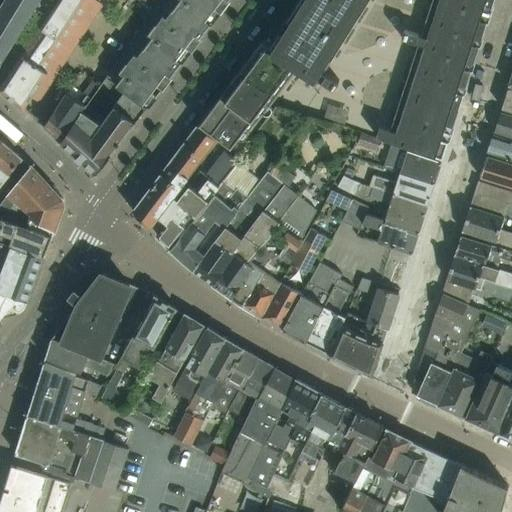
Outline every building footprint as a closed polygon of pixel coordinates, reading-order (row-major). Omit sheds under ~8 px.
[(57,0),(0,86),(0,89),(23,109),(48,72),(40,67),(84,0),(57,0)] [(1,0),(0,2),(0,63),(39,0),(1,0)] [(154,94),(218,10),(215,8),(215,7),(205,0),(159,0),(154,6),(113,64),(154,94)] [(299,0),(270,46),(294,63),(333,88),(338,81),(318,68),(361,0),(299,0)] [(442,158),(478,46),(493,0),(438,0),(426,37),(403,29),(401,38),(423,45),(396,132),(378,126),(375,137),(442,158)] [(231,148),(294,63),(270,46),(262,40),(199,124),(218,138),(231,148)] [(72,80),(43,126),(59,141),(60,141),(80,111),(105,74),(109,69),(96,61),(79,85),(72,80)] [(146,106),(143,103),(139,100),(137,103),(130,97),(132,95),(125,90),(124,93),(123,92),(100,125),(80,111),(60,141),(97,174),(111,154),(110,153),(146,106)] [(511,91),(506,90),(500,109),(511,112),(511,91)] [(511,116),(499,112),(493,132),(511,138),(511,116)] [(149,228),(218,138),(199,124),(133,212),(149,228)] [(511,141),(492,135),(486,152),(511,160),(511,141)] [(0,184),(20,160),(22,157),(2,141),(0,143),(0,184)] [(390,144),(383,167),(399,173),(433,183),(441,161),(390,144)] [(511,164),(485,155),(478,177),(511,187),(511,164)] [(195,270),(238,209),(260,180),(237,163),(219,187),(170,249),(195,270)] [(29,165),(28,167),(0,202),(0,215),(11,218),(24,205),(27,208),(40,195),(37,192),(46,182),(29,165)] [(213,283),(254,222),(283,184),(267,172),(260,180),(238,209),(195,270),(213,283)] [(426,206),(433,183),(399,173),(396,183),(373,175),(369,186),(372,187),(426,206)] [(354,195),(360,186),(355,184),(344,177),(338,188),(354,195)] [(166,223),(156,235),(169,248),(170,249),(219,187),(208,178),(207,179),(197,191),(189,185),(177,199),(173,196),(158,217),(166,223)] [(503,217),(511,191),(477,180),(469,205),(503,217)] [(62,198),(46,182),(37,192),(40,195),(27,208),(24,205),(11,218),(53,231),(64,205),(65,204),(63,198),(62,198)] [(244,305),(294,218),(286,212),(297,198),(298,196),(283,184),(254,222),(213,283),(244,305)] [(419,227),(426,206),(372,187),(369,197),(389,204),(385,216),(419,227)] [(352,199),(331,188),(325,198),(346,209),(352,199)] [(314,211),(297,198),(286,212),(294,218),(244,305),(259,314),(260,312),(264,314),(302,241),(299,239),(314,211)] [(362,224),(365,213),(369,206),(353,198),(352,199),(346,209),(340,223),(359,232),(362,224)] [(511,232),(499,229),(503,217),(469,205),(461,231),(511,247),(511,232)] [(418,231),(365,213),(362,224),(381,230),(378,242),(379,243),(411,253),(418,231)] [(0,239),(44,257),(53,231),(11,218),(0,215),(0,239)] [(307,270),(325,236),(310,227),(302,241),(264,314),(263,316),(279,326),(298,290),(294,288),(304,269),(307,270)] [(511,251),(459,236),(453,255),(481,263),(499,269),(503,258),(511,260),(510,262),(511,262),(511,251)] [(44,257),(0,239),(0,289),(27,301),(44,257)] [(511,273),(499,269),(481,263),(453,255),(441,292),(442,293),(464,302),(469,286),(481,290),(484,278),(511,286),(511,273)] [(307,341),(316,321),(337,278),(341,270),(321,258),(309,280),(308,279),(283,327),(305,339),(305,340),(307,341)] [(98,358),(114,321),(118,311),(127,314),(138,287),(120,280),(119,281),(101,273),(98,282),(97,281),(90,298),(91,298),(90,300),(76,289),(69,298),(77,304),(51,337),(98,358)] [(367,291),(372,278),(363,275),(358,287),(367,291)] [(330,353),(345,316),(338,312),(352,286),(337,278),(316,321),(307,341),(330,353)] [(389,321),(397,293),(377,286),(367,320),(387,328),(389,321)] [(25,304),(27,301),(0,289),(0,311),(3,313),(10,305),(17,308),(22,308),(24,306),(25,304)] [(437,404),(437,403),(464,342),(479,309),(464,302),(442,293),(414,378),(421,381),(419,390),(421,396),(437,404)] [(154,347),(162,331),(175,309),(175,307),(155,295),(114,367),(123,372),(128,364),(136,368),(149,345),(154,347)] [(171,336),(179,321),(183,314),(175,309),(162,331),(171,336)] [(203,324),(198,321),(184,312),(183,314),(179,321),(171,336),(158,361),(156,360),(149,374),(150,375),(148,380),(159,386),(155,394),(162,399),(203,324)] [(387,328),(367,320),(347,312),(345,316),(330,353),(368,372),(374,369),(387,328)] [(191,398),(192,397),(225,338),(206,327),(173,388),(191,398)] [(98,358),(51,337),(45,357),(80,372),(83,365),(107,375),(112,364),(98,358)] [(211,407),(244,349),(225,338),(192,397),(211,407)] [(488,364),(490,360),(492,355),(464,342),(437,403),(465,416),(488,364)] [(241,388),(259,358),(244,349),(211,407),(219,412),(235,385),(241,388)] [(257,397),(275,367),(259,358),(241,388),(232,405),(242,411),(251,394),(257,397)] [(500,432),(500,431),(511,405),(511,370),(490,360),(488,364),(465,416),(500,432)] [(101,386),(43,362),(41,370),(72,383),(71,388),(86,392),(96,396),(101,386)] [(281,408),(295,379),(275,367),(257,397),(235,440),(221,469),(247,482),(281,408)] [(86,392),(71,388),(72,383),(41,370),(36,385),(33,393),(29,406),(39,409),(37,413),(42,414),(40,419),(101,439),(104,430),(92,426),(92,425),(76,420),(77,417),(86,392)] [(247,482),(246,485),(268,497),(270,489),(271,487),(267,485),(273,473),(289,437),(297,441),(298,438),(306,441),(313,428),(308,426),(314,413),(311,411),(320,393),(295,379),(281,408),(247,482)] [(345,407),(320,393),(311,411),(314,413),(308,426),(313,428),(306,441),(300,455),(317,463),(329,439),(345,407)] [(511,405),(500,431),(511,436),(511,405)] [(39,409),(29,406),(27,414),(40,419),(42,414),(37,413),(39,409)] [(153,419),(132,407),(126,416),(147,428),(153,419)] [(382,425),(345,407),(329,439),(340,445),(347,449),(336,471),(355,480),(382,425)] [(190,445),(203,421),(185,411),(172,436),(190,445)] [(40,419),(27,414),(26,414),(14,453),(17,453),(16,456),(91,481),(103,441),(103,440),(101,439),(40,419)] [(399,466),(411,440),(386,428),(361,478),(371,483),(375,476),(386,481),(394,464),(399,466)] [(413,483),(430,449),(411,440),(399,466),(394,464),(386,481),(375,476),(371,483),(366,494),(357,511),(382,511),(395,486),(399,477),(413,483)] [(128,449),(103,441),(91,481),(115,489),(128,449)] [(411,494),(403,511),(404,511),(441,511),(462,464),(430,449),(413,483),(415,484),(411,494)] [(71,483),(17,466),(11,464),(4,486),(10,487),(9,491),(63,508),(71,483)] [(500,511),(508,485),(462,464),(441,511),(500,511)] [(293,483),(288,480),(273,473),(267,485),(271,487),(270,489),(288,497),(293,483)] [(357,511),(366,494),(352,488),(341,511),(343,511),(357,511)] [(61,511),(63,508),(9,491),(3,489),(0,499),(0,511),(1,511),(61,511)]
